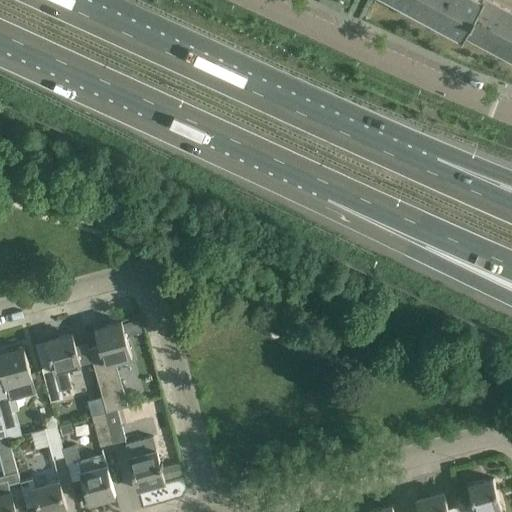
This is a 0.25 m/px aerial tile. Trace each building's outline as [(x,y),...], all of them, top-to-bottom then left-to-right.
[(400,0),(511,60),(511,10),(492,0),(400,0)] [(118,392),(117,364),(132,360),(122,321),(96,328),(101,346),(90,349),(107,413),(118,409),(129,406),(125,391),(118,392)] [(137,321),(123,325),(126,336),(140,332),(137,321)] [(73,335),(47,342),(54,366),(43,369),(52,404),(65,400),(63,392),(74,389),(69,370),(82,367),(77,347),(73,335)] [(88,344),(77,347),(82,367),(94,363),(88,344)] [(0,362),(4,379),(0,380),(0,405),(3,417),(19,412),(16,401),(26,398),(22,384),(33,381),(24,349),(0,355),(0,362)] [(126,439),(118,409),(107,413),(105,413),(114,443),(126,439)] [(114,443),(105,413),(92,417),(101,447),(114,443)] [(67,457),(58,426),(46,430),(54,460),(67,457)] [(154,438),(127,446),(139,490),(166,483),(165,479),(162,469),(164,468),(163,463),(161,464),(154,438)] [(0,511),(16,511),(9,483),(20,480),(9,440),(0,442),(0,453),(6,476),(0,477),(0,511)] [(117,497),(105,456),(80,463),(81,464),(70,467),(74,484),(85,481),(91,504),(117,497)] [(164,468),(162,469),(165,479),(183,475),(180,464),(164,468)] [(473,502),(459,506),(461,511),(491,511),(502,509),(494,478),(468,486),(473,502)] [(60,511),(68,510),(60,481),(35,488),(33,480),(21,483),(28,508),(40,505),(41,511),(60,511)] [(449,511),(444,492),(418,499),(421,511),(449,511)]
